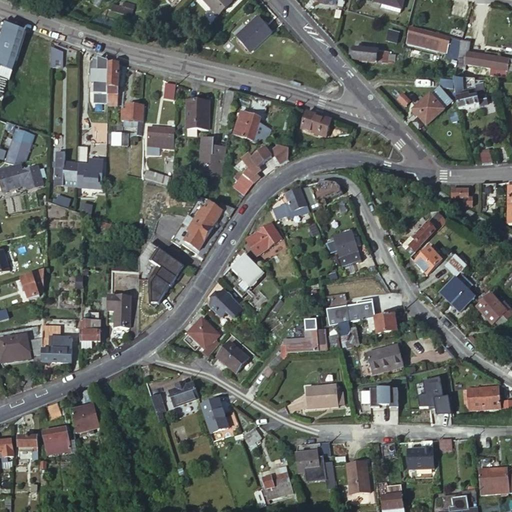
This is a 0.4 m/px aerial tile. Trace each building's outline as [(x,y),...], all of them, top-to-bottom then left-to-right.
[(202,0),(218,16),(234,1),(233,0),(202,0)] [(404,0),(374,0),(374,2),(402,9),(404,0)] [(113,11),(132,15),(134,7),(115,3),(113,11)] [(272,34),(258,18),(236,38),(250,53),(272,34)] [(17,60),(26,33),(4,24),(0,35),(0,54),(4,56),(17,60)] [(460,41),(410,28),(407,40),(413,41),(413,38),(423,41),(422,47),(437,51),(438,45),(447,47),(445,55),(447,56),(445,65),(454,67),(460,41)] [(389,31),(387,42),(397,43),(399,33),(389,31)] [(461,41),(456,69),(465,70),(466,65),(491,69),(490,75),(508,78),(508,74),(511,74),(511,60),(468,54),(469,43),(461,41)] [(63,53),(53,50),(52,67),(63,68),(63,53)] [(388,53),(353,50),(352,60),(387,63),(388,61),(395,62),(395,55),(388,54),(388,53)] [(120,65),(108,61),(107,105),(118,105),(120,65)] [(457,80),(454,79),(454,88),(459,111),(479,107),(475,89),(464,92),(463,82),(458,82),(457,80)] [(453,82),(440,80),(440,89),(453,90),(453,82)] [(173,100),(176,85),(166,83),(163,98),(173,100)] [(475,87),(475,89),(479,107),(488,105),(484,85),(475,87)] [(225,91),(223,101),(232,105),(234,93),(225,91)] [(444,110),(430,95),(413,110),(427,126),(444,110)] [(49,116),(50,104),(26,100),(24,111),(33,113),(37,114),(49,116)] [(232,105),(223,101),(220,122),(229,124),(232,105)] [(210,103),(187,102),(186,130),(209,130),(210,103)] [(126,111),(122,111),(121,122),(125,122),(125,127),(138,127),(138,134),(138,135),(143,136),(144,107),(127,106),(126,111)] [(315,115),(306,112),(301,129),(325,137),(331,120),(315,115)] [(260,119),(241,113),(234,135),(255,142),(256,140),(272,145),(275,133),(273,130),(262,127),(262,126),(259,125),(260,119)] [(340,123),(338,131),(350,134),(352,126),(340,123)] [(7,125),(2,140),(9,142),(14,128),(7,125)] [(174,145),(175,129),(149,128),(148,155),(159,155),(160,149),(166,149),(166,145),(174,145)] [(16,167),(24,165),(34,137),(17,131),(8,156),(5,164),(15,166),(16,167)] [(112,146),(121,146),(121,134),(113,134),(112,146)] [(203,148),(201,148),(201,174),(220,175),(221,156),(212,156),(212,140),(204,139),(203,148)] [(273,153),(282,166),(288,162),(290,151),(282,148),(273,153)] [(249,169),(244,176),(254,184),(260,179),(256,176),(261,172),(259,169),(273,159),(266,151),(253,161),(249,156),(243,161),(249,169)] [(479,154),(482,165),(485,165),(488,165),(492,165),(488,152),(479,154)] [(79,165),(77,165),(65,164),(65,154),(57,154),(55,184),(63,185),(63,181),(78,182),(79,165)] [(16,167),(0,171),(0,181),(3,191),(26,184),(28,191),(44,187),(42,178),(47,177),(42,159),(24,165),(16,167)] [(89,166),(79,165),(78,182),(88,183),(88,188),(101,190),(103,162),(90,160),(89,166)] [(164,176),(147,172),(145,178),(162,183),(164,176)] [(243,175),(240,172),(235,178),(238,181),(243,175)] [(238,182),(249,190),(254,184),(244,176),(243,175),(238,181),(238,182)] [(238,182),(234,188),(245,196),(249,190),(238,182)] [(496,185),(483,185),(482,211),(495,211),(496,195),(496,185)] [(307,198),(305,199),(308,206),(319,203),(318,196),(316,196),(314,187),(304,189),(307,198)] [(453,198),(457,198),(464,198),(465,205),(465,206),(472,206),(472,197),(468,197),(468,190),(453,189),(453,198)] [(286,206),(283,196),(276,201),(279,208),(273,211),(276,221),(289,216),(290,219),(300,216),(301,217),(310,214),(300,190),(285,196),(288,205),(286,206)] [(70,200),(58,196),(57,200),(54,199),(53,202),(68,207),(70,200)] [(235,210),(223,205),(219,210),(210,204),(205,212),(202,211),(189,232),(191,233),(185,242),(198,252),(223,214),(230,218),(235,210)] [(92,206),(83,205),(82,214),(90,216),(92,206)] [(189,232),(202,211),(199,209),(193,219),(189,216),(169,245),(179,252),(183,246),(196,255),(198,252),(185,242),(191,233),(189,232)] [(415,254),(446,223),(438,214),(414,239),(415,241),(409,247),(415,254)] [(272,225),(247,242),(257,257),(282,240),(272,225)] [(355,241),(353,232),(333,238),(335,243),(327,246),(331,255),(337,252),(342,268),(361,263),(356,245),(359,244),(358,240),(355,241)] [(415,241),(414,239),(411,237),(402,246),(412,257),(415,254),(409,247),(415,241)] [(402,246),(396,249),(403,265),(412,257),(402,246)] [(443,261),(430,248),(415,263),(428,276),(443,261)] [(3,251),(0,251),(0,274),(10,272),(3,251)] [(147,305),(154,309),(156,305),(158,305),(170,288),(171,289),(176,280),(178,281),(185,271),(158,251),(149,264),(147,305)] [(258,267),(243,251),(238,256),(243,260),(233,271),(242,280),(234,289),(243,297),(251,289),(264,275),(257,268),(258,267)] [(457,278),(467,268),(455,256),(445,267),(457,278)] [(39,294),(44,292),(44,279),(44,270),(31,274),(32,277),(22,280),(29,300),(39,296),(39,294)] [(226,276),(220,282),(229,291),(235,284),(226,276)] [(456,280),(441,295),(460,314),(475,299),(456,280)] [(503,316),(507,321),(511,316),(511,305),(509,308),(504,303),(501,306),(491,294),(476,309),(492,326),(503,316)] [(224,295),(212,308),(221,317),(227,312),(234,319),(243,310),(235,303),(236,302),(229,295),(227,298),(224,295)] [(131,298),(108,297),(107,312),(115,312),(114,328),(130,329),(131,298)] [(375,319),(374,316),(373,303),(348,307),(350,323),(353,323),(375,319)] [(390,303),(378,305),(378,312),(391,310),(390,303)] [(333,309),(326,310),(329,326),(336,325),(333,309)] [(395,315),(375,319),(378,335),(397,332),(395,315)] [(82,322),(81,342),(100,342),(100,333),(91,333),(91,322),(88,322),(88,318),(85,318),(85,322),(82,322)] [(203,354),(208,359),(219,346),(214,342),(220,335),(216,332),(202,320),(188,335),(206,351),(203,354)] [(354,350),(348,323),(338,325),(344,352),(354,350)] [(229,334),(221,327),(216,332),(220,335),(225,339),(229,334)] [(42,356),(42,363),(71,363),(72,339),(60,338),(60,329),(44,328),(44,334),(43,334),(43,340),(42,354),(42,356)] [(317,332),(305,333),(307,344),(301,344),(301,345),(283,347),(282,355),(269,366),(272,371),(289,356),(288,354),(319,352),(319,346),(327,345),(326,333),(317,333),(317,332)] [(27,336),(0,340),(0,343),(2,358),(30,353),(27,336)] [(338,337),(329,338),(332,352),(341,351),(338,337)] [(42,354),(43,340),(32,342),(35,357),(42,356),(42,354)] [(249,359),(230,343),(217,359),(236,374),(249,359)] [(398,346),(367,354),(373,375),(404,367),(398,346)] [(148,366),(141,368),(144,379),(152,376),(148,366)] [(440,381),(417,386),(420,409),(435,409),(436,416),(450,416),(448,398),(442,399),(440,381)] [(198,399),(193,384),(184,386),(176,389),(169,392),(170,395),(168,396),(169,401),(172,400),(175,408),(198,399)] [(338,405),(337,394),(336,387),(307,389),(308,410),(338,407),(338,405)] [(397,406),(397,388),(369,389),(369,391),(370,407),(379,407),(379,404),(389,404),(389,406),(397,406)] [(499,388),(468,390),(469,411),(501,409),(499,388)] [(84,391),(77,394),(83,406),(93,402),(87,389),(84,391)] [(370,407),(369,391),(358,391),(362,411),(370,410),(370,407)] [(158,396),(151,398),(152,400),(157,414),(163,412),(158,396)] [(201,407),(211,434),(229,428),(219,400),(201,407)] [(57,403),(42,408),(47,423),(63,417),(57,403)] [(76,426),(72,427),(74,434),(77,433),(77,434),(87,432),(87,435),(93,434),(92,431),(99,429),(94,406),(72,411),(76,426)] [(26,415),(22,417),(26,427),(34,424),(30,413),(26,415)] [(71,452),(69,441),(68,440),(69,440),(67,428),(42,433),(47,456),(71,452)] [(255,430),(244,438),(245,442),(250,447),(262,439),(255,430)] [(38,438),(19,438),(19,453),(32,453),(32,460),(37,460),(38,438)] [(0,463),(7,463),(7,458),(14,457),(13,440),(0,441),(0,463)] [(71,454),(78,453),(77,448),(75,440),(69,441),(71,452),(71,454)] [(450,440),(440,441),(441,453),(452,452),(450,440)] [(423,449),(409,450),(410,470),(434,469),(433,441),(423,442),(423,449)] [(396,443),(381,446),(384,461),(399,459),(396,443)] [(320,471),(317,453),(291,456),(293,474),(320,471)] [(0,468),(14,469),(14,457),(7,458),(7,463),(0,463),(0,468)] [(367,462),(347,465),(351,495),(371,492),(367,462)] [(261,484),(265,496),(268,496),(269,500),(293,493),(285,468),(279,470),(281,475),(264,481),(264,483),(261,484)] [(261,475),(264,481),(281,475),(279,470),(261,475)] [(507,470),(479,471),(481,495),(509,493),(507,470)] [(381,489),(383,511),(404,511),(401,487),(381,489)] [(436,511),(476,511),(474,487),(468,488),(468,494),(461,494),(463,509),(456,509),(456,511),(445,511),(436,511)]
